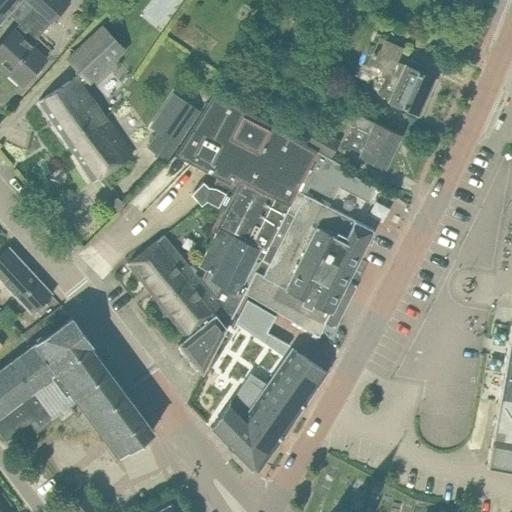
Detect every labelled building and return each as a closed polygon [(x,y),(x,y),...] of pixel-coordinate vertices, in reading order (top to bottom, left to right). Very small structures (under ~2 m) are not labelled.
[(0,0),(0,24),(22,0),(0,0)] [(68,0),(26,0),(51,22),(70,2),(68,0)] [(5,37),(0,43),(0,59),(10,68),(6,72),(21,85),(35,70),(45,59),(30,45),(37,38),(20,22),(13,30),(13,29),(5,37)] [(38,100),(65,141),(103,115),(81,84),(85,80),(88,82),(124,48),(102,25),(66,59),(79,73),(76,76),(75,75),(38,100)] [(387,72),(377,94),(418,112),(434,77),(397,61),(403,48),(379,37),(377,41),(368,37),(364,47),(373,51),(368,63),(387,72)] [(202,320),(184,334),(186,336),(178,343),(202,374),(245,292),(297,190),(301,182),(318,150),(303,142),(215,91),(174,154),(217,176),(214,182),(215,186),(208,200),(220,211),(211,229),(215,231),(197,265),(205,269),(199,281),(194,274),(182,284),(185,287),(182,290),(192,302),(189,304),(202,320)] [(157,132),(147,147),(166,160),(200,110),(181,97),(157,132)] [(356,114),(351,125),(354,126),(369,133),(361,152),(359,155),(366,158),(384,167),(400,134),(382,125),(375,122),(375,123),(356,114)] [(131,155),(103,115),(65,141),(93,181),(131,155)] [(303,142),(318,150),(330,157),(339,141),(312,126),(303,142)] [(348,169),(330,157),(318,150),(301,182),(333,198),(348,169)] [(297,190),(245,292),(318,336),(325,322),(334,327),(343,310),(348,299),(339,295),(373,228),(297,190)] [(127,263),(159,302),(182,284),(194,274),(162,235),(127,263)] [(0,253),(0,280),(6,288),(14,296),(30,313),(37,306),(52,293),(28,267),(8,246),(0,253)] [(185,287),(182,284),(159,302),(184,334),(202,320),(189,304),(192,302),(182,290),(185,287)] [(232,327),(206,377),(233,396),(211,428),(252,469),(259,468),(326,371),(288,345),(297,332),(274,318),(275,315),(247,298),(231,327),(232,327)] [(511,315),(486,465),(511,469),(511,315)] [(71,316),(37,341),(0,368),(0,433),(5,440),(30,422),(37,432),(78,401),(118,454),(127,447),(128,448),(153,430),(90,345),(91,343),(71,316)] [(98,511),(83,492),(67,504),(73,511),(98,511)] [(0,511),(8,511),(0,501),(0,511)] [(175,511),(169,502),(150,511),(175,511)]
